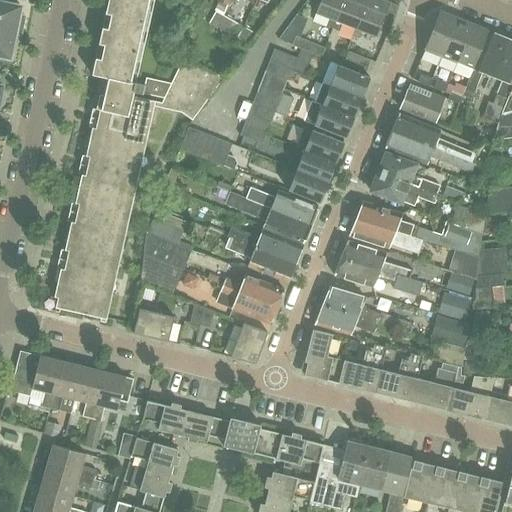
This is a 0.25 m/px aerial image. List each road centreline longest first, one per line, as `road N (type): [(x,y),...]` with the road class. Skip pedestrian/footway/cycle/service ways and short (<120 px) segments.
road 1 (residential): [(421,0),(273,385)]
road 2 (residential): [(0,269),(62,0)]
road 3 (residential): [(247,379),(0,318)]
road 4 (residential): [(511,444),(273,385)]
